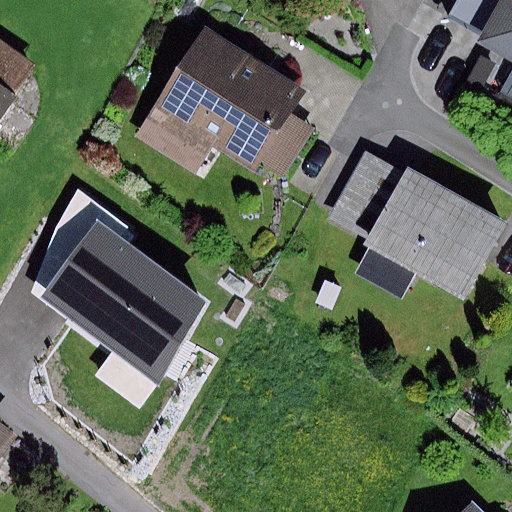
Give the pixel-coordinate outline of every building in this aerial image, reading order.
[(458,0),(451,13),(483,31),(500,0),(458,0)] [(511,0),(500,0),(483,31),(479,38),(511,56),(511,75),(499,98),(511,105),(511,0)] [(303,90),(205,29),(137,138),(194,174),(213,145),(252,170),(257,162),(282,178),(314,128),(288,112),(303,90)] [(0,124),(40,70),(0,40),(0,124)] [(366,241),(404,174),(364,153),(328,220),(366,241)] [(506,225),(406,170),(404,174),(366,241),(365,244),(370,247),(355,274),(401,299),(416,272),(465,299),(506,225)] [(41,301),(44,295),(98,221),(122,239),(130,229),(78,188),(55,229),(31,294),(41,301)] [(98,221),(44,295),(161,384),(207,302),(122,239),(98,221)] [(0,438),(0,467),(14,449),(0,438)]
